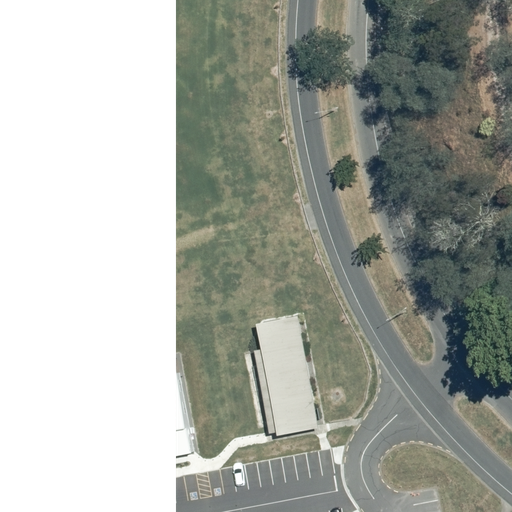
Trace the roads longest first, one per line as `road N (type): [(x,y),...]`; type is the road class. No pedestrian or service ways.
road 1 (tertiary): [(423,391),(337,231),(304,76),(306,0)]
road 2 (tertiary): [(359,0),(357,83),(372,173),(393,232),(460,356)]
road 3 (tertiary): [(511,482),(423,391)]
